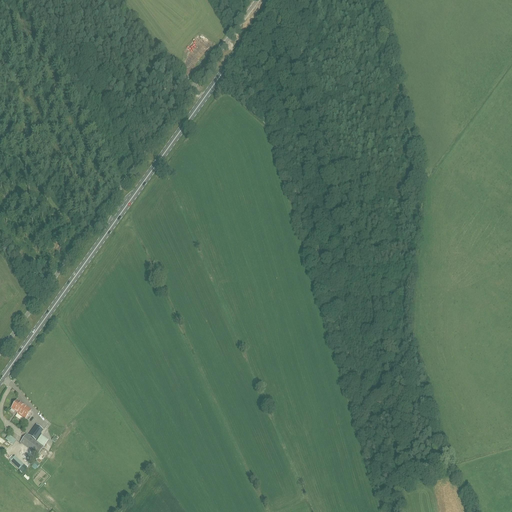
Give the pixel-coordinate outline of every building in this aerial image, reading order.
[(17,413),(23,405),(17,401),(11,409),(17,413)] [(23,405),(17,413),(17,414),(24,419),(31,410),(23,404),(23,405)] [(36,425),(32,430),(39,435),(43,430),(36,425)] [(11,435),(8,439),(15,444),(18,440),(11,435)] [(35,441),(29,437),(26,435),(20,443),(37,455),(43,447),(35,441)] [(16,467),(21,462),(15,456),(10,462),(16,467)]
